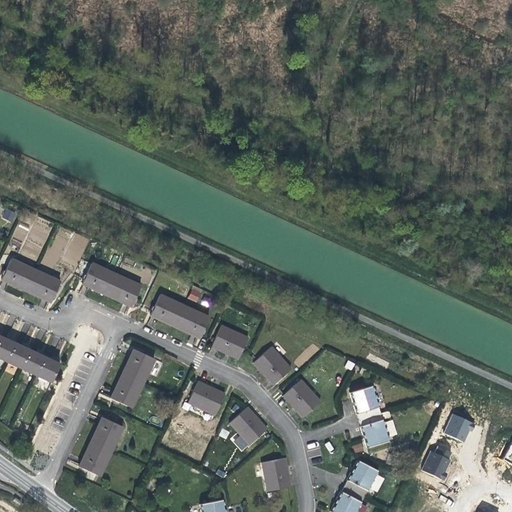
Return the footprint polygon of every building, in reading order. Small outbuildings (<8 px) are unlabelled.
[(2,217),(12,222),(16,212),(5,208),(2,217)] [(18,222),(11,241),(22,245),(29,226),(18,222)] [(59,282),(11,259),(1,280),(50,302),(59,282)] [(140,286),(91,264),(81,284),(130,307),(140,286)] [(208,318),(159,295),(150,316),(198,338),(208,318)] [(221,326),(211,347),(237,359),(247,338),(221,326)] [(58,364),(0,337),(0,359),(50,382),(58,364)] [(270,347),(252,363),(272,384),(290,369),(270,347)] [(153,360),(133,350),(110,398),(130,408),(153,360)] [(300,380),(282,396),(302,417),(319,401),(300,380)] [(224,394),(198,381),(187,403),(213,416),(224,394)] [(356,414),(360,427),(366,447),(388,441),(371,386),(349,393),(356,414)] [(247,407),(229,423),(248,445),(266,429),(247,407)] [(441,432),(461,441),(466,430),(468,431),(472,423),(450,413),(441,432)] [(121,427),(100,418),(78,466),(98,475),(121,427)] [(221,429),(219,436),(227,439),(229,431),(221,429)] [(502,460),(511,465),(511,442),(502,460)] [(362,443),(352,445),(354,453),(363,451),(362,443)] [(445,458),(448,451),(435,445),(431,451),(427,449),(418,469),(440,479),(444,472),(442,471),(447,459),(445,458)] [(284,458),(260,462),(267,492),(290,486),(284,458)] [(357,461),(347,480),(341,492),(331,511),(354,511),(376,471),(357,461)] [(223,511),(222,500),(199,504),(200,511),(223,511)]
